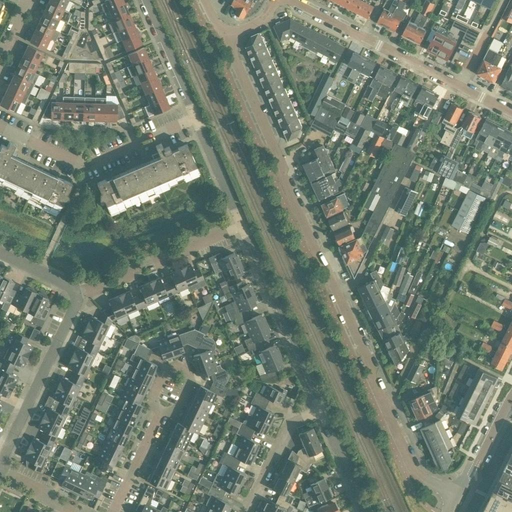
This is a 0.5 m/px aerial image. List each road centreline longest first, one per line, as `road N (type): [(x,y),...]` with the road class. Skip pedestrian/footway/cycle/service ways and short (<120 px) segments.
road 1 (residential): [(460,496),(412,469),(225,36)]
road 2 (residential): [(511,114),(289,0)]
road 3 (residential): [(197,119),(86,167),(0,126)]
road 4 (residential): [(322,411),(242,225)]
road 5 (residential): [(0,464),(77,294)]
road 6 (residential): [(77,294),(242,225)]
road 7 (residential): [(244,511),(286,426),(322,411)]
road 8 (residential): [(197,119),(143,0)]
